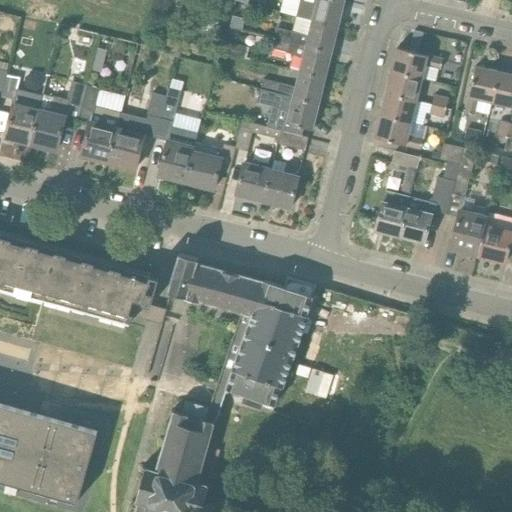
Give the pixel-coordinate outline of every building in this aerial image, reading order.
[(315,0),(311,21),(338,28),(344,1),(339,0),(315,0)] [(338,28),(311,21),(307,35),(292,31),(291,32),(276,28),(273,38),(332,53),(338,28)] [(298,73),(325,80),(332,53),(273,38),(271,49),(287,53),(287,54),(301,58),(298,73)] [(426,67),(441,71),(443,61),(396,49),(391,72),(423,79),(426,67)] [(478,102),(491,105),(499,73),(475,67),(465,114),(475,117),(478,102)] [(0,101),(1,97),(6,99),(12,76),(7,75),(7,72),(0,70),(0,101)] [(385,94),(417,102),(420,92),(423,79),(391,72),(385,94)] [(260,91),(319,105),(325,80),(298,73),(294,88),(263,80),(260,91)] [(491,105),(501,108),(511,109),(511,75),(499,73),(491,105)] [(31,144),(40,107),(43,96),(18,90),(21,78),(12,76),(6,99),(11,100),(9,108),(12,108),(5,137),(31,144)] [(64,118),(78,122),(88,86),(72,82),(67,101),(52,97),(49,110),(40,107),(31,144),(56,150),(64,118)] [(81,157),(108,164),(121,113),(96,106),(100,89),(88,86),(78,122),(89,125),(81,157)] [(186,184),(195,143),(198,134),(183,130),(179,143),(169,140),(181,92),(168,89),(166,97),(156,139),(167,142),(158,177),(186,184)] [(288,112),(285,125),(312,131),(319,105),(260,91),(258,90),(255,104),(288,112)] [(144,136),(156,139),(166,97),(152,93),(146,116),(147,117),(146,119),(121,113),(108,164),(135,171),(144,136)] [(380,116),(412,124),(415,111),(417,102),(385,94),(380,116)] [(432,106),(446,108),(448,100),(435,96),(432,106)] [(446,108),(432,106),(429,115),(444,119),(446,108)] [(374,139),(421,151),(423,140),(409,137),(412,124),(380,116),(374,139)] [(255,125),(244,122),(242,121),(235,148),(236,149),(248,153),(253,134),(255,125)] [(507,139),(510,124),(500,122),(497,137),(507,139)] [(281,131),(279,140),(278,144),(305,151),(308,138),(281,131)] [(195,143),(186,184),(214,191),(219,171),(229,174),(236,149),(235,148),(223,145),(222,150),(195,143)] [(459,164),(463,148),(445,144),(441,159),(445,160),(459,164)] [(455,182),(452,195),(465,198),(476,152),(463,148),(459,164),(455,182)] [(400,238),(410,198),(420,159),(419,158),(395,152),(392,164),(406,168),(400,196),(385,193),(382,204),(375,232),(400,238)] [(236,196),(263,203),(272,170),(245,163),(236,196)] [(272,170),(263,203),(290,210),(299,177),(272,170)] [(452,195),(455,182),(437,177),(430,203),(410,198),(400,238),(425,244),(432,215),(431,215),(432,211),(447,215),(452,195)] [(477,257),(489,212),(490,209),(474,205),(473,212),(460,209),(450,250),(477,257)] [(511,217),(489,212),(477,257),(505,264),(511,234),(511,232),(511,233),(511,230),(511,217)] [(167,310),(151,306),(159,277),(0,232),(0,287),(145,328),(147,321),(162,325),(167,310)] [(179,253),(169,286),(168,293),(187,298),(187,300),(199,304),(200,302),(240,315),(209,408),(186,402),(182,413),(172,412),(155,470),(146,468),(133,511),(201,511),(209,485),(198,482),(215,425),(224,398),(262,409),(264,403),(276,407),(281,387),(284,388),(309,317),(308,317),(313,297),(316,285),(287,277),(284,287),(265,282),(265,283),(197,264),(199,258),(179,253)] [(511,325),(504,323),(497,350),(511,354),(511,325)] [(0,511),(0,481),(77,503),(97,433),(0,404),(0,511)]
